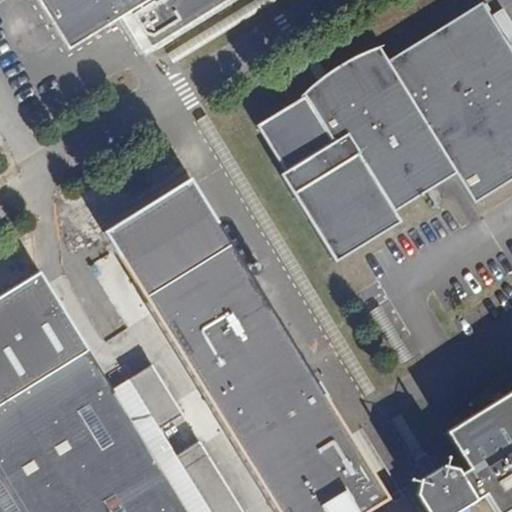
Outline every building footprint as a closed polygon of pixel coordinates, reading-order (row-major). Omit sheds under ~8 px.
[(126,10),(148,45),(197,17),(192,9),(202,4),(215,5),(222,0),(38,0),(67,47),(126,10)] [(249,0),(165,53),(170,61),(269,0),(249,0)] [(280,169),(275,172),(329,261),(398,219),(392,209),(451,172),(471,202),(511,176),(511,0),(479,0),(385,58),(376,45),(354,53),(329,67),(323,70),(314,76),(294,96),(251,122),(280,169)] [(197,17),(215,5),(202,4),(192,9),(197,17)] [(125,15),(116,20),(135,51),(145,45),(125,15)] [(302,38),(293,44),(314,76),(323,70),(302,38)] [(360,393),(369,387),(203,114),(195,119),(360,393)] [(186,177),(101,229),(274,511),(356,511),(380,497),(186,177)] [(237,511),(192,436),(168,452),(152,424),(175,410),(146,362),(106,385),(37,270),(0,292),(0,511),(237,511)] [(407,493),(419,511),(449,511),(479,493),(490,511),(500,511),(511,504),(511,387),(441,432),(462,467),(454,472),(451,467),(426,460),(413,468),(407,493)] [(387,419),(407,454),(416,447),(396,414),(387,419)]
